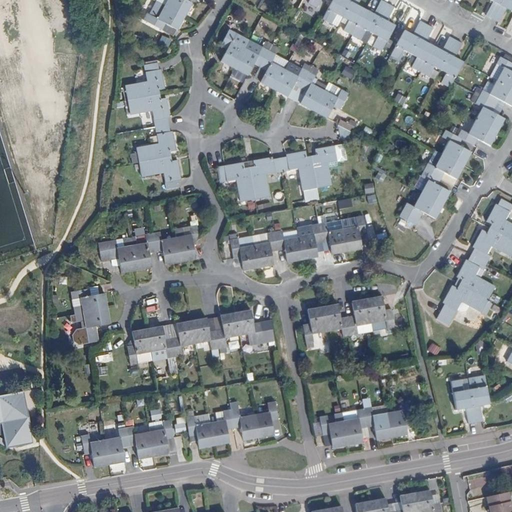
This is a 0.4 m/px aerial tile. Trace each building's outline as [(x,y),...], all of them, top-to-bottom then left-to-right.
[(164,5),(155,0),(148,13),(148,14),(157,18),(164,5)] [(166,0),(164,5),(184,15),(191,2),(187,0),(166,0)] [(342,17),(350,0),(331,0),(321,19),(330,24),(336,14),(342,17)] [(359,0),(350,0),(342,17),(347,21),(343,30),(351,35),(365,9),(357,5),(359,0)] [(380,0),(373,14),(365,9),(351,35),(360,39),(365,30),(371,33),(387,3),(380,0)] [(485,15),(491,18),(501,0),(490,0),(492,1),(485,15)] [(511,0),(501,0),(491,18),(498,22),(506,8),(511,11),(511,0)] [(393,6),(387,3),(371,33),(377,36),(372,45),(381,50),(395,26),(386,21),(393,6)] [(184,15),(164,5),(157,18),(148,14),(145,20),(161,29),(165,23),(177,29),(184,15)] [(405,51),(410,54),(426,24),(419,21),(412,34),(404,31),(391,56),(399,60),(405,51)] [(165,23),(161,29),(173,35),(177,29),(165,23)] [(426,24),(410,54),(416,57),(411,67),(420,71),(433,46),(425,42),(432,28),(426,24)] [(234,68),(245,48),(249,40),(235,33),(228,30),(220,45),(226,49),(220,60),(234,68)] [(433,46),(420,71),(429,75),(434,66),(439,69),(455,39),(449,36),(442,50),(433,46)] [(455,39),(439,69),(446,73),(441,82),(451,87),(464,62),(455,57),(462,43),(455,39)] [(258,55),(245,48),(234,68),(247,75),(247,74),(253,63),(260,66),(268,50),(261,47),(258,55)] [(275,54),(268,50),(260,66),(265,70),(260,81),(260,82),(273,89),(284,69),(271,62),(275,54)] [(511,61),(501,56),(497,63),(505,67),(498,81),(511,88),(511,61)] [(126,100),(157,95),(156,90),(163,89),(161,70),(158,70),(157,62),(144,64),(147,82),(124,86),(126,100)] [(260,66),(253,63),(247,74),(254,78),(260,66)] [(354,69),(344,64),(341,71),(350,76),(354,69)] [(265,70),(260,66),(254,78),(260,81),(265,70)] [(294,85),(300,88),(308,72),(302,69),(298,76),(284,69),(273,89),(286,96),(294,85)] [(305,91),(299,103),(307,107),(307,108),(313,111),(327,85),(318,80),(314,85),(311,84),(315,75),(308,72),(300,88),(305,91)] [(511,103),(511,88),(498,81),(491,94),(476,86),(473,92),(479,96),(495,104),(499,99),(506,102),(511,105),(511,103)] [(327,85),(313,111),(326,117),(332,105),(339,109),(348,94),(328,83),(327,85)] [(293,100),(300,88),(294,85),(286,96),(293,100)] [(305,91),(300,88),(293,100),(299,103),(305,91)] [(147,129),(168,125),(167,119),(169,117),(165,98),(158,100),(157,95),(126,100),(121,101),(122,111),(128,110),(129,114),(144,111),(147,129)] [(492,110),(495,104),(479,96),(476,103),(483,107),(476,120),(498,131),(505,118),(498,114),(492,110)] [(506,102),(499,99),(495,104),(502,108),(506,102)] [(495,104),(492,110),(498,114),(502,108),(495,104)] [(337,124),(352,132),(356,123),(350,119),(347,125),(339,120),(337,124)] [(498,131),(476,120),(470,133),(461,129),(457,136),(462,139),(473,145),(477,138),(491,145),(498,131)] [(169,132),(168,125),(147,129),(149,146),(135,148),(138,162),(168,157),(167,152),(175,151),(171,133),(169,132)] [(462,139),(457,136),(444,130),(442,136),(449,141),(442,154),(464,165),(471,152),(458,145),(462,139)] [(337,162),(344,160),(342,146),(334,147),(334,145),(315,148),(316,154),(312,155),(317,188),(331,185),(328,167),(327,163),(337,162)] [(138,162),(135,148),(128,150),(130,164),(138,162)] [(303,191),(317,188),(312,155),(306,156),(305,150),(288,154),(287,156),(280,158),(283,171),(298,168),(303,191)] [(464,165),(442,154),(435,150),(427,163),(426,166),(424,169),(440,178),(444,171),(457,178),(464,165)] [(169,162),(168,157),(138,162),(140,177),(163,172),(166,189),(179,186),(178,179),(179,179),(176,160),(169,162)] [(283,171),(280,158),(272,159),(272,157),(253,160),(253,166),(249,167),(255,199),(269,197),(266,174),(283,171)] [(255,199),(249,167),(245,167),(243,162),(217,167),(220,182),(237,180),(241,202),(255,199)] [(440,178),(424,169),(420,176),(428,181),(421,193),(442,205),(450,191),(437,185),(440,178)] [(444,171),(440,178),(453,185),(457,178),(444,171)] [(440,178),(437,185),(450,191),(453,185),(440,178)] [(442,205),(421,193),(415,206),(406,203),(398,215),(415,224),(422,211),(435,217),(442,205)] [(492,224),(490,228),(511,239),(511,224),(506,221),(511,207),(511,204),(501,199),(498,204),(496,204),(487,221),(492,224)] [(342,229),(346,251),(361,248),(361,245),(359,236),(366,234),(363,216),(340,220),(342,229)] [(331,254),(346,251),(342,229),(340,220),(319,224),(322,242),(329,241),(330,249),(331,254)] [(319,224),(318,221),(296,225),(297,228),(302,259),(317,257),(316,252),(315,244),(322,242),(319,224)] [(193,244),(201,242),(197,224),(189,226),(191,233),(184,235),(182,227),(174,228),(181,261),(195,259),(193,244)] [(180,262),(174,228),(152,233),(155,251),(162,250),(165,265),(180,262)] [(302,259),(297,228),(274,232),(277,250),(285,249),(287,262),(302,259)] [(475,248),(472,253),(484,261),(492,246),(511,256),(511,255),(511,239),(490,228),(487,232),(482,230),(473,247),(475,248)] [(277,250),(274,232),(253,236),(258,267),(273,265),(271,252),(277,250)] [(155,251),(152,233),(130,237),(131,244),(136,270),(151,267),(148,252),(155,251)] [(242,270),(258,267),(253,236),(237,238),(237,234),(229,235),(233,258),(240,257),(242,270)] [(366,234),(359,236),(361,245),(368,244),(366,234)] [(136,270),(131,244),(130,237),(123,238),(124,246),(117,247),(116,239),(100,242),(103,261),(111,259),(118,258),(119,263),(121,273),(136,270)] [(323,251),(330,249),(329,241),(322,242),(323,251)] [(316,252),(323,251),(322,242),(315,244),(316,252)] [(484,261),(472,253),(469,260),(466,260),(457,276),(460,278),(462,279),(460,283),(489,299),(496,287),(476,275),(484,261)] [(489,299),(460,283),(457,288),(455,287),(452,285),(444,301),(446,303),(438,317),(450,324),(458,309),(462,312),(469,309),(471,306),(482,312),(489,299)] [(97,286),(89,288),(90,295),(98,294),(97,286)] [(75,313),(107,308),(105,293),(98,294),(90,295),(89,288),(71,291),(73,298),(80,297),(82,305),(74,306),(75,313)] [(382,295),(366,298),(372,330),(395,326),(392,308),(384,309),(382,295)] [(80,297),(73,298),(74,306),(82,305),(80,297)] [(354,315),(346,316),(350,334),(372,330),(366,298),(351,301),(352,302),(354,315)] [(354,315),(352,302),(344,304),(346,316),(354,315)] [(337,304),(322,307),(327,330),(341,327),(343,336),(350,334),(346,316),(340,317),(337,304)] [(327,330),(322,307),(307,309),(310,323),(302,324),(305,343),(313,342),(312,332),(327,330)] [(110,323),(107,308),(75,313),(76,321),(84,320),(85,328),(78,329),(79,336),(97,333),(96,326),(110,323)] [(235,313),(239,336),(249,334),(251,345),(257,344),(256,342),(264,341),(260,322),(253,323),(251,311),(235,313)] [(216,330),(219,349),(227,348),(226,338),(239,336),(235,313),(221,316),(221,318),(223,329),(216,330)] [(191,321),(195,344),(210,341),(211,350),(219,349),(216,330),(208,332),(206,321),(206,318),(191,321)] [(221,318),(214,320),(216,330),(223,329),(221,318)] [(214,320),(206,321),(208,332),(216,330),(214,320)] [(172,338),(175,357),(183,356),(181,346),(195,344),(191,321),(177,324),(179,337),(172,338)] [(170,325),(172,338),(179,337),(177,324),(170,325)] [(170,325),(162,326),(164,339),(172,338),(170,325)] [(147,329),(151,352),(152,361),(167,358),(175,357),(172,338),(164,339),(162,326),(147,329)] [(152,361),(151,352),(147,329),(132,331),(134,345),(127,346),(130,366),(152,361)] [(108,354),(91,358),(93,367),(110,364),(108,354)] [(470,388),(476,421),(484,420),(481,403),(491,402),(485,373),(476,375),(478,386),(470,388)] [(468,377),(470,388),(478,386),(476,375),(468,377)] [(470,388),(468,377),(461,379),(463,389),(470,388)] [(470,388),(463,389),(461,379),(451,381),(457,408),(466,407),(469,423),(476,421),(470,388)] [(22,391),(0,395),(0,422),(2,422),(7,446),(31,442),(22,391)] [(269,411),(254,414),(258,437),(273,434),(271,421),(278,419),(275,401),(268,402),(269,411)] [(403,410),(388,413),(392,437),(407,434),(406,429),(405,420),(412,419),(408,401),(401,402),(403,410)] [(372,407),(364,409),(367,427),(374,426),(376,435),(377,440),(392,437),(388,413),(373,415),(372,407)] [(239,408),(230,409),(233,428),(241,426),(243,440),(258,437),(254,414),(240,416),(239,408)] [(217,421),(209,422),(214,445),(236,441),(233,428),(230,409),(222,411),(224,420),(217,421)] [(358,418),(344,420),(348,445),(363,443),(362,438),(360,428),(367,427),(364,409),(356,410),(358,418)] [(224,420),(222,411),(215,412),(217,421),(224,420)] [(214,445),(209,422),(208,413),(186,417),(189,437),(196,436),(197,442),(198,448),(214,445)] [(348,445),(344,420),(342,413),(335,414),(336,422),(328,423),(327,415),(320,416),(323,435),(331,433),(332,444),(333,448),(348,445)] [(415,427),(413,418),(412,419),(405,420),(406,429),(415,427)] [(148,424),(150,433),(154,456),(169,453),(166,440),(174,439),(170,421),(148,424)] [(374,426),(367,427),(369,437),(376,435),(374,426)] [(133,427),(126,428),(129,447),(136,446),(138,459),(154,456),(150,433),(135,435),(133,427)] [(367,427),(360,428),(362,438),(369,437),(367,427)] [(120,438),(106,441),(109,465),(125,462),(122,448),(129,447),(126,428),(119,430),(120,438)] [(331,433),(323,435),(325,445),(332,444),(331,433)] [(109,465),(106,441),(90,443),(89,435),(82,436),(85,455),(92,454),(94,467),(109,465)] [(166,440),(169,453),(176,452),(174,439),(166,440)] [(430,490),(415,493),(418,511),(441,511),(440,503),(432,504),(431,495),(430,490)] [(403,510),(395,511),(418,511),(415,493),(400,496),(401,502),(403,510)] [(431,495),(432,504),(440,503),(439,494),(431,495)] [(386,498),(371,501),(373,511),(395,511),(388,511),(387,511),(387,505),(386,498)] [(356,511),(373,511),(371,501),(355,504),(356,511)] [(394,503),(395,511),(403,510),(401,502),(394,503)] [(387,511),(388,511),(395,511),(394,503),(387,505),(387,511)]
